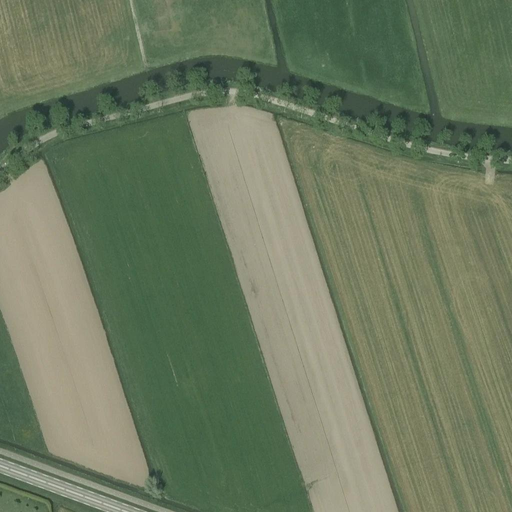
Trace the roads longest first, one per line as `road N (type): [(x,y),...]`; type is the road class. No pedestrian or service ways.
road 1 (unclassified): [(0,172),(50,135),(217,91),(413,147),(511,161)]
road 2 (primary): [(120,511),(0,468)]
